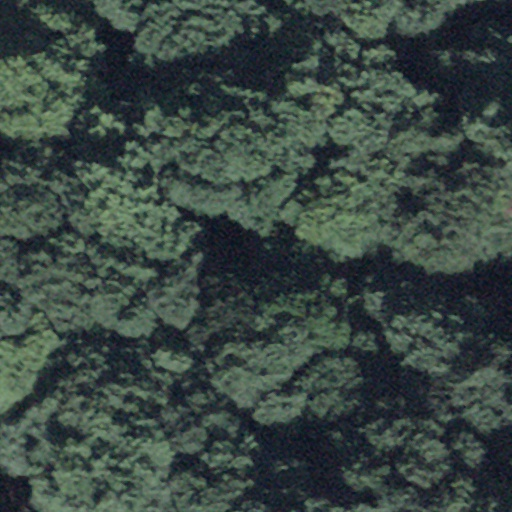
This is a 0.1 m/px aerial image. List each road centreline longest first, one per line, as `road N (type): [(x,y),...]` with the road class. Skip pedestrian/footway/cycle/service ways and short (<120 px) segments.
road 1 (unclassified): [(511,307),(266,210),(0,88)]
road 2 (unclassified): [(0,425),(107,511)]
